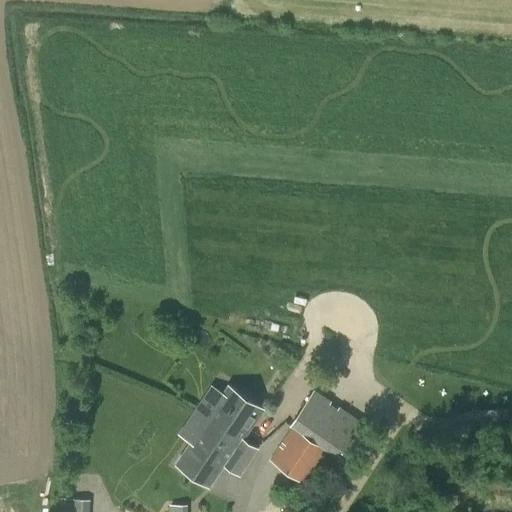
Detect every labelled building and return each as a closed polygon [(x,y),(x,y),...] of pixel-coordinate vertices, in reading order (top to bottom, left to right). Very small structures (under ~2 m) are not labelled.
[(244,438),(264,409),(228,386),(218,401),(208,394),(197,411),(207,418),(208,415),(242,437),(244,438)] [(306,485),(330,451),(331,451),(354,416),(340,407),(329,423),(304,405),(290,426),(291,427),(269,461),(306,485)] [(244,439),(244,438),(242,437),(208,415),(207,418),(175,465),(210,488),(225,466),(240,476),(258,449),(244,439)] [(90,511),(91,500),(73,500),(72,511),(90,511)] [(169,511),(188,511),(189,504),(170,503),(169,511)]
